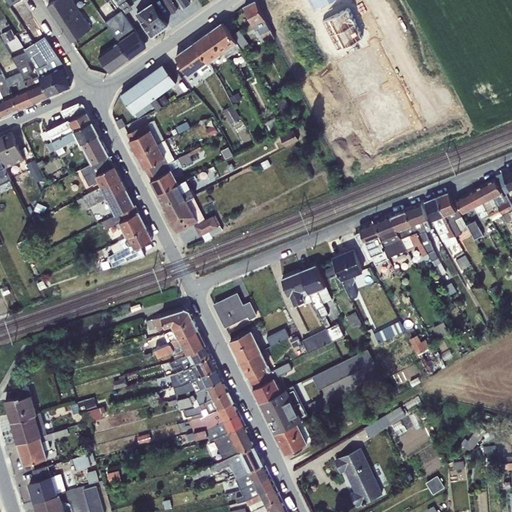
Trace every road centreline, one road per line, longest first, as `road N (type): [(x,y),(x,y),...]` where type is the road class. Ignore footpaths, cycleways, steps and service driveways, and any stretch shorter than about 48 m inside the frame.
road 1 (unclassified): [(193,291),(511,156)]
road 2 (unclassified): [(193,291),(299,511)]
road 3 (residential): [(95,99),(193,291)]
road 4 (residential): [(232,0),(95,99)]
